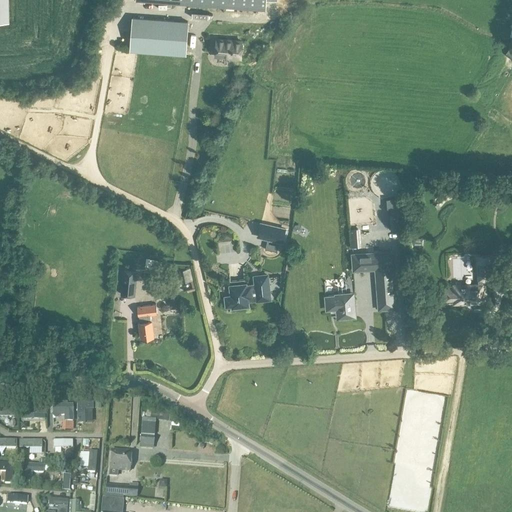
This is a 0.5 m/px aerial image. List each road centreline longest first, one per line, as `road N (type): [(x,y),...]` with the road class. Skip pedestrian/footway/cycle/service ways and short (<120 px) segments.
road 1 (residential): [(221,366),(187,232),(0,134)]
road 2 (unclassified): [(511,349),(221,366)]
road 3 (unclassified): [(195,410),(135,382),(0,389)]
road 4 (track): [(463,352),(435,511)]
road 5 (unclassified): [(361,511),(241,437)]
